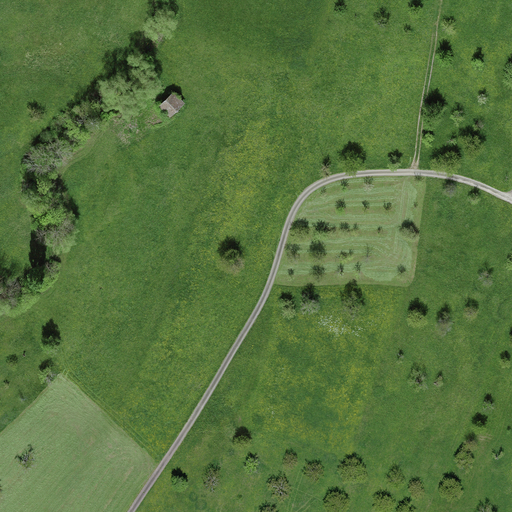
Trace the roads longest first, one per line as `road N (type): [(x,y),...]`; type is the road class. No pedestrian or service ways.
road 1 (track): [(129,511),(267,286),(303,192),(337,175),(409,172),(446,175),(511,199)]
road 2 (track): [(409,172),(441,0)]
